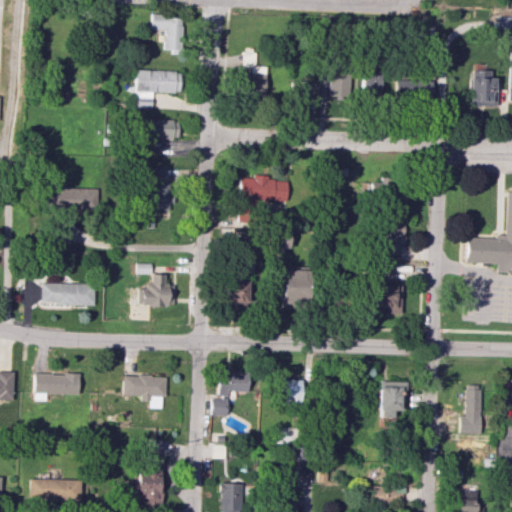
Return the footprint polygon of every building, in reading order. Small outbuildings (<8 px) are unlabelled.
[(162,51),(179,52),(180,16),(149,15),(149,29),(162,29),(162,51)] [(249,67),(249,73),(241,72),(240,94),(263,95),(264,67),(253,66),(254,52),(241,51),(240,66),(249,67)] [(492,105),(492,70),(469,69),(468,105),(492,105)] [(179,70),(134,70),(133,107),(150,108),(151,91),(178,92),(179,70)] [(347,97),(348,72),(327,71),(325,96),(347,97)] [(379,95),(379,73),(360,72),(359,95),(379,95)] [(316,94),(316,79),(287,80),(288,98),(308,98),(307,94),(316,94)] [(430,79),(393,79),(394,101),(430,100),(430,79)] [(177,119),(140,118),(139,137),(177,138),(177,119)] [(166,210),(167,167),(146,167),(145,209),(166,210)] [(238,177),(237,201),(285,202),(285,180),(266,179),(266,175),(252,174),(252,177),(238,177)] [(404,201),(404,177),(377,178),(377,201),(404,201)] [(95,189),(46,187),(46,209),(94,210),(95,189)] [(463,238),(505,240),(508,194),(511,194),(511,271),(499,271),(500,263),(461,261),(463,238)] [(378,253),(400,254),(401,222),(379,222),(378,253)] [(271,248),(288,248),(287,230),(270,231),(271,248)] [(280,307),(308,307),(307,269),(279,270),(280,307)] [(135,288),(135,304),(171,305),(171,284),(162,284),(162,273),(146,273),(146,288),(135,288)] [(250,280),(223,281),(224,306),(251,305),(250,280)] [(38,303),(92,304),(92,283),(38,282),(38,303)] [(399,312),(399,284),(370,284),(370,307),(384,307),(384,313),(399,312)] [(226,390),(245,391),(246,371),(216,370),(215,394),(226,394),(226,390)] [(11,372),(0,371),(0,398),(11,398),(11,372)] [(43,393),(76,393),(77,373),(31,372),(31,397),(43,397),(43,393)] [(120,374),(119,394),(139,395),(139,399),(147,400),(146,407),(161,408),(162,376),(120,374)] [(300,379),(277,379),(276,403),(299,403),(300,379)] [(376,416),(391,417),(392,410),(398,410),(399,397),(404,397),(405,381),(377,380),(376,416)] [(456,418),(456,433),(478,433),(477,384),(461,385),(462,418),(456,418)] [(225,415),(225,399),(208,398),(207,414),(225,415)] [(290,443),(291,427),(273,427),(272,442),(290,443)] [(132,494),(135,494),(135,500),(157,502),(159,467),(135,465),(132,494)] [(315,481),(325,481),(324,466),(315,466),(315,481)] [(26,499),(78,501),(79,479),(26,478),(26,499)] [(217,511),(238,511),(239,483),(218,482),(217,511)] [(293,511),(294,505),(297,505),(297,484),(281,483),(279,511),(293,511)] [(401,485),(364,486),(365,502),(402,502),(401,485)] [(479,511),(480,503),(474,503),(474,491),(456,490),(455,511),(479,511)]
